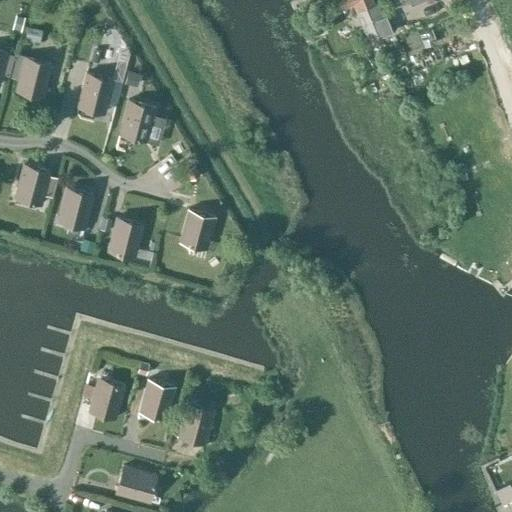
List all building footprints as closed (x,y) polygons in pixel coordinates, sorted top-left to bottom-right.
[(372,0),(353,0),(358,10),(356,11),(369,41),(390,32),(377,2),(374,3),(372,0)] [(16,15),(13,27),(20,28),(23,16),(16,15)] [(27,25),(25,37),(37,40),(39,28),(27,25)] [(426,34),(428,51),(438,49),(436,33),(426,34)] [(9,76),(14,54),(0,49),(0,80),(2,74),(9,76)] [(44,92),(52,63),(17,54),(11,76),(19,78),(16,89),(30,93),(31,89),(44,92)] [(78,101),(91,105),(90,109),(104,112),(107,102),(115,104),(118,94),(119,94),(122,81),(86,72),(78,101)] [(155,107),(128,99),(119,132),(146,140),(155,107)] [(58,177),(50,175),(49,175),(50,170),(23,163),(15,193),(28,196),(27,200),(41,203),(44,194),(52,197),(58,177)] [(195,164),(185,169),(190,178),(199,173),(195,164)] [(66,187),(57,220),(68,223),(67,230),(83,234),(85,224),(93,194),(66,187)] [(194,241),(207,245),(215,215),(188,208),(179,241),(193,245),(194,241)] [(103,216),(100,227),(108,229),(111,218),(103,216)] [(122,250),(127,251),(136,253),(143,223),(116,216),(108,250),(122,253),(122,250)] [(84,238),(81,248),(91,251),(94,241),(84,238)] [(139,362),(137,371),(146,374),(148,364),(139,362)] [(153,411),(152,415),(166,419),(175,385),(148,378),(140,408),(153,411)] [(97,380),(89,410),(115,417),(124,384),(111,380),(110,384),(97,380)] [(187,402),(178,435),(204,442),(213,413),(200,409),(201,405),(187,402)] [(116,492),(127,495),(145,500),(149,487),(152,488),(156,474),(123,465),(116,492)] [(502,486),(494,489),(501,503),(511,498),(511,491),(511,490),(505,493),(502,486)]
